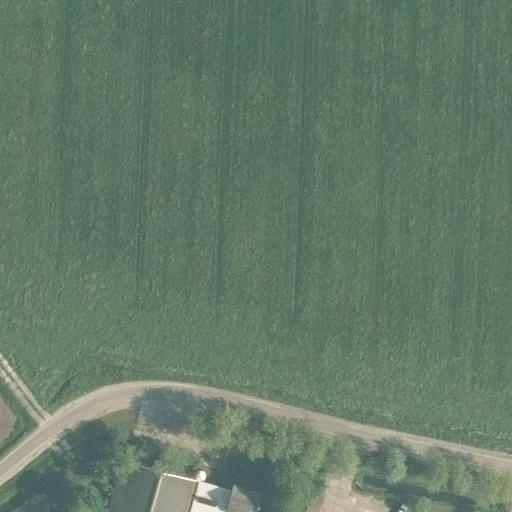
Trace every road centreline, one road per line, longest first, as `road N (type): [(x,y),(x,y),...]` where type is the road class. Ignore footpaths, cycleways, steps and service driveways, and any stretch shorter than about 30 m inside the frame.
road 1 (unclassified): [(511,466),(207,392),(147,388),(83,407),(0,467)]
road 2 (track): [(0,365),(93,492),(90,511)]
